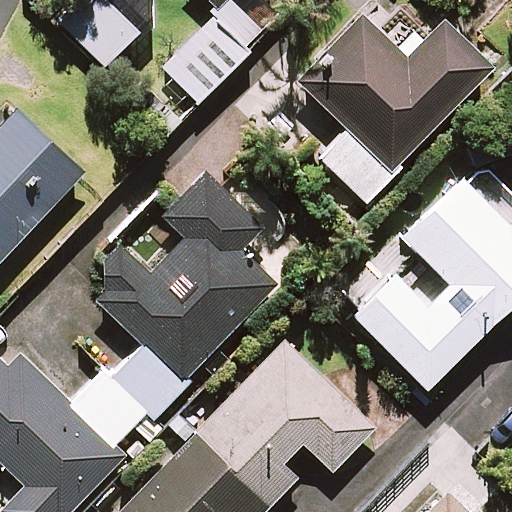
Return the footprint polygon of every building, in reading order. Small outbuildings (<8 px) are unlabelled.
[(151,0),(75,0),(58,16),(101,63),(150,18),(151,0)] [(209,0),(205,5),(213,13),(162,65),(197,99),(264,31),(249,16),(264,0),(209,0)] [(485,64),(437,20),(418,40),(403,27),(386,45),(357,18),(295,84),(342,128),(314,157),(357,199),(485,64)] [(0,254),(81,168),(15,106),(0,122),(0,254)] [(511,295),(511,194),(475,157),(393,238),(482,325),(511,295)] [(261,223),(203,170),(163,214),(183,233),(150,269),(121,243),(82,286),(141,339),(112,371),(104,364),(73,397),(8,338),(0,346),(0,459),(24,481),(0,506),(0,508),(4,511),(62,511),(274,280),(238,248),(261,223)] [(371,424),(283,339),(114,511),(257,511),(296,473),(280,458),(300,437),(330,467),(371,424)] [(469,511),(446,490),(424,511),(469,511)]
